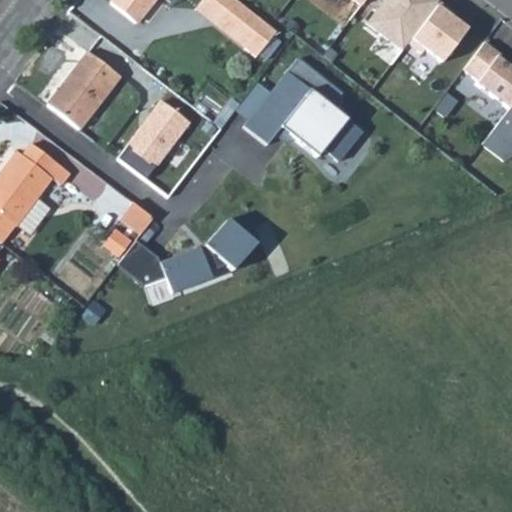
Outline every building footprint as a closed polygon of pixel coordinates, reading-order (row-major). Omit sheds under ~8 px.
[(108,0),(133,19),(148,0),(108,0)] [(199,0),(194,6),(207,16),(220,0),(199,0)] [(210,26),(240,50),(244,45),(254,53),(273,29),(236,0),(220,0),(207,16),(213,21),(210,26)] [(399,49),(403,42),(436,66),(463,29),(444,15),(451,6),(442,0),(383,0),(365,25),(399,49)] [(482,40),(462,69),(472,76),(464,88),(499,112),(511,93),(511,75),(490,61),(497,51),(482,40)] [(79,130),(122,74),(89,50),(46,105),(79,130)] [(295,55),(240,123),(264,143),(278,125),(314,154),(321,146),(335,158),(358,129),(328,105),(339,91),(295,55)] [(511,93),(499,112),(476,142),(507,165),(511,158),(511,93)] [(159,99),(125,143),(154,167),(189,122),(159,99)] [(37,196),(51,178),(60,184),(69,173),(31,145),(21,156),(17,152),(0,173),(0,214),(14,226),(15,224),(29,235),(49,209),(35,198),(37,196)] [(138,232),(151,216),(132,203),(120,219),(138,232)] [(133,238),(115,263),(142,283),(163,275),(169,292),(211,277),(208,269),(224,263),(230,268),(254,241),(226,216),(202,243),(156,259),(154,253),(133,238)]
